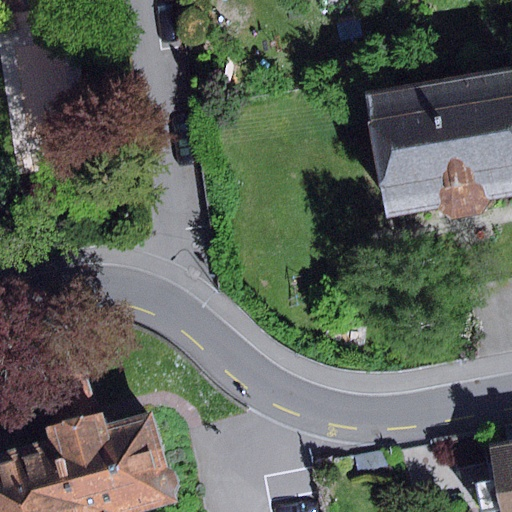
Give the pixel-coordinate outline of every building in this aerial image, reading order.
[(511,68),(364,92),(385,218),(439,209),(450,219),(479,215),(485,202),(511,197),(511,68)] [(8,349),(0,351),(0,375),(14,372),(8,349)] [(46,441),(0,453),(0,511),(140,511),(174,503),(172,494),(177,490),(179,484),(178,479),(176,473),(172,471),(165,468),(151,416),(104,428),(101,414),(43,429),(46,441)] [(481,433),(451,440),(458,468),(488,461),(481,433)] [(511,511),(511,442),(490,446),(496,481),(475,485),(480,511),(511,511)]
